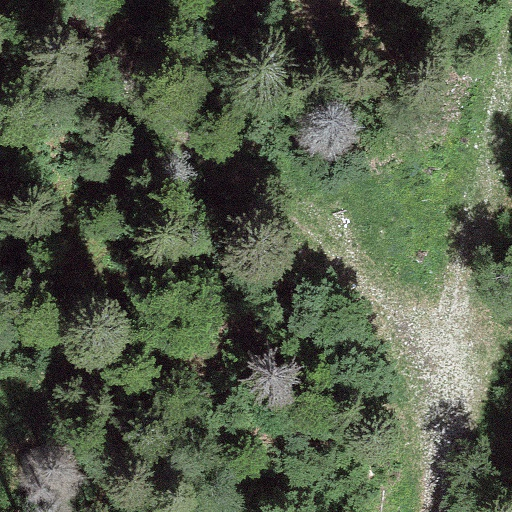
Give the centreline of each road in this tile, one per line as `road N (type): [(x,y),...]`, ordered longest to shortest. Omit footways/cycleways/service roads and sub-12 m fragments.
road 1 (track): [(463,366),(511,85)]
road 2 (track): [(441,511),(463,366)]
